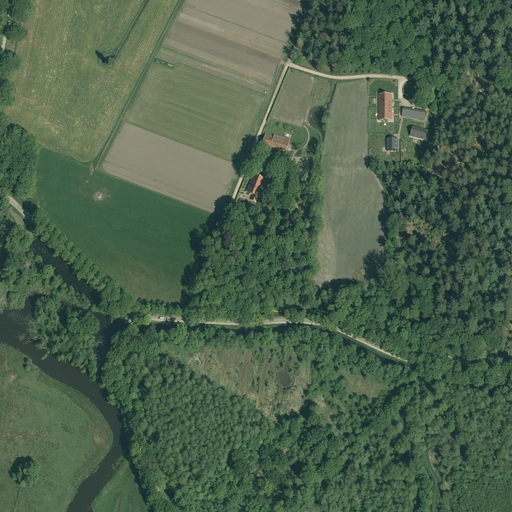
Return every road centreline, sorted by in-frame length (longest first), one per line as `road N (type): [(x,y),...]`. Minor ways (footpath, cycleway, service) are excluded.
road 1 (unclassified): [(511,376),(447,373),(304,319),(135,313),(0,194)]
road 2 (track): [(287,63),(227,214),(204,320)]
road 3 (track): [(287,63),(332,77),(437,77),(469,90),(511,81)]
road 4 (track): [(135,313),(113,376),(169,511)]
